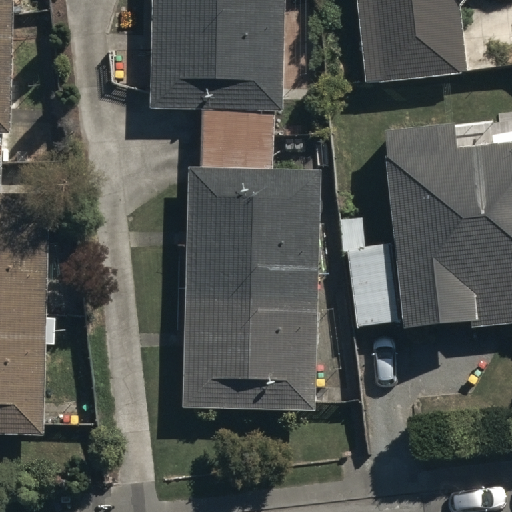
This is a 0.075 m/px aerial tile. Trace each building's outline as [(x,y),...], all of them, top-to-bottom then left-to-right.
[(0,0),(0,136),(13,137),(15,0),(0,0)] [(288,0),(155,0),(153,105),(287,107),(288,0)] [(362,0),(372,78),(469,66),(462,3),(464,0),(362,0)] [(477,323),(511,319),(511,135),(462,140),(459,117),(390,124),(411,319),(476,312),(477,323)] [(192,162),(189,286),(321,289),(325,166),(192,162)] [(49,204),(0,204),(0,434),(53,434),(49,204)] [(321,289),(189,286),(186,403),(318,406),(321,289)]
